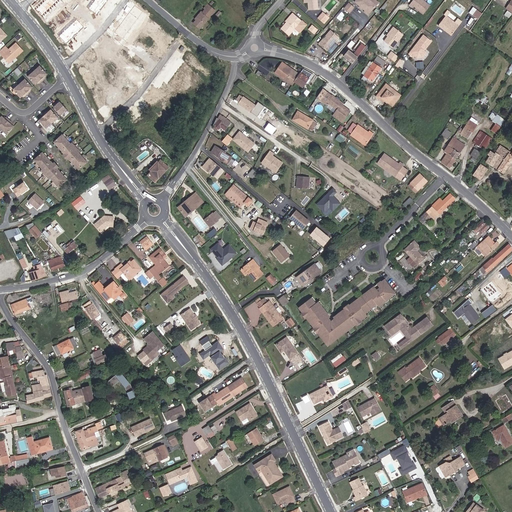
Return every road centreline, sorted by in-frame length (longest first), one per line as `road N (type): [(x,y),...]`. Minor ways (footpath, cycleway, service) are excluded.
road 1 (residential): [(331,511),(234,316),(162,217)]
road 2 (residential): [(511,233),(335,80),(260,49)]
road 3 (residential): [(0,298),(55,384),(99,511)]
road 4 (residential): [(0,293),(87,277),(144,217)]
road 5 (residential): [(161,201),(204,135),(234,59)]
road 6 (residential): [(96,133),(137,96),(176,43)]
